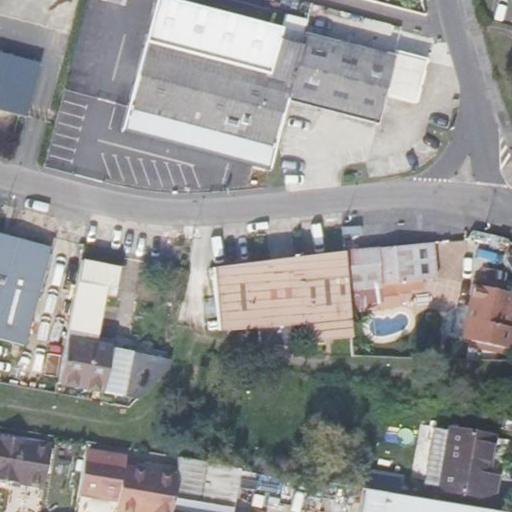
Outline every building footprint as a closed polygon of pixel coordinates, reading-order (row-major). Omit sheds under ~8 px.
[(209,39),(151,23),(145,44),(204,59),(209,39)] [(393,54),(305,30),(300,48),(287,98),(375,121),(381,97),(413,106),(424,62),(393,54)] [(287,98),(300,48),(277,41),(268,76),(145,44),(128,106),(193,124),(274,145),(287,98)] [(0,110),(24,116),(36,75),(33,68),(0,59),(0,110)] [(0,234),(0,339),(21,344),(46,246),(0,234)] [(346,294),(381,291),(381,286),(435,281),(432,245),(342,254),(346,294)] [(346,294),(342,254),(210,267),(211,270),(207,270),(208,278),(211,278),(216,330),(255,327),(256,342),(288,349),(287,336),(292,336),(291,323),(303,323),(304,340),(351,336),(346,294)] [(166,372),(169,360),(94,346),(105,287),(114,289),(117,269),(80,261),(65,337),(56,384),(137,399),(166,372)] [(455,322),(442,322),(442,343),(455,343),(455,348),(473,348),(492,349),(500,349),(501,327),(492,327),(493,293),(455,293),(455,322)] [(488,472),(494,436),(450,428),(450,429),(432,426),(422,485),(439,488),(439,489),(492,498),(495,486),(497,474),(488,472)] [(0,480),(39,487),(46,445),(0,437),(0,480)] [(84,451),(94,453),(95,443),(85,441),(84,451)] [(172,511),(175,500),(179,478),(123,468),(124,459),(94,453),(84,451),(77,494),(116,500),(114,510),(126,511),(172,511)] [(172,511),(231,511),(232,510),(240,468),(182,458),(179,478),(175,500),(172,511)] [(381,511),(384,493),(356,488),(352,511),(381,511)] [(499,511),(384,493),(381,511),(499,511)]
